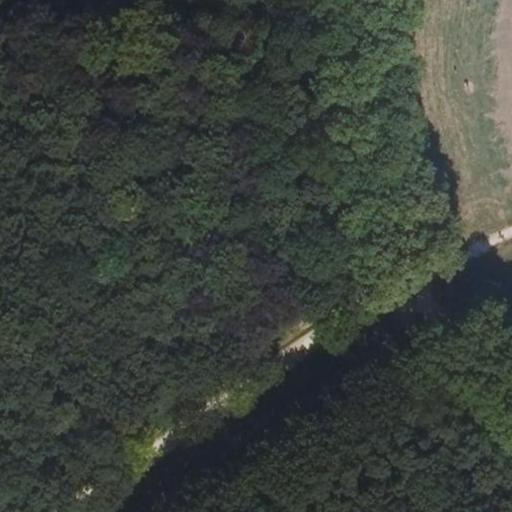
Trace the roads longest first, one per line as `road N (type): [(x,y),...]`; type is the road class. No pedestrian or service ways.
road 1 (unknown): [(322,0),(317,96),(342,218),(377,295),(437,384),(511,444)]
road 2 (track): [(511,388),(465,353),(400,277),(370,194),(358,126),(362,0)]
road 3 (track): [(63,511),(400,277)]
